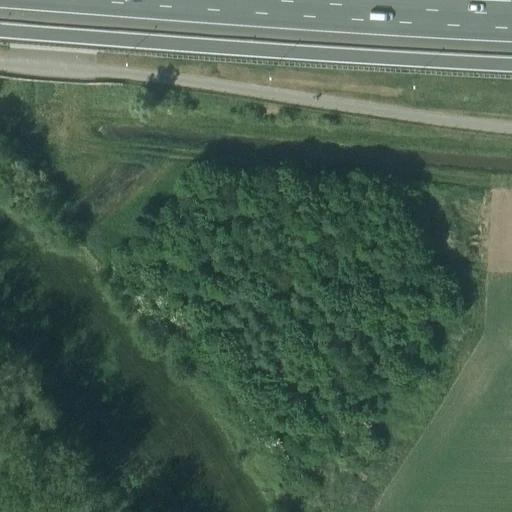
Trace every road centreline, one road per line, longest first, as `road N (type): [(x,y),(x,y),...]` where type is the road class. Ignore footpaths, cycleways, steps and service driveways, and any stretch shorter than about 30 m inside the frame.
road 1 (motorway): [(0,32),(511,57)]
road 2 (motorway): [(250,0),(511,18)]
